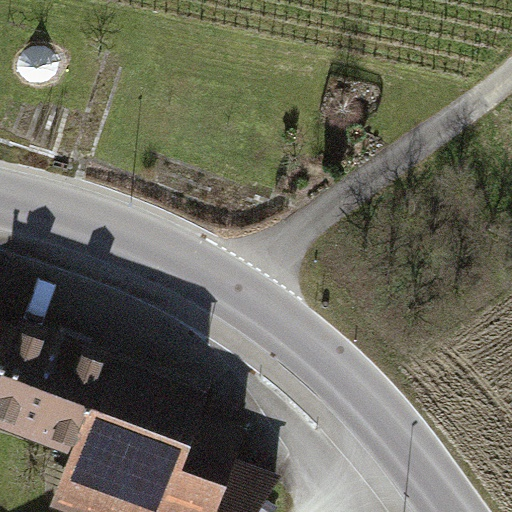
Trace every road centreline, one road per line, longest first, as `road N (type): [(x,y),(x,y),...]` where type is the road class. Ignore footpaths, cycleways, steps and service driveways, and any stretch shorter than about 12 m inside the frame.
road 1 (tertiary): [(0,206),(222,283),(377,414),(446,511)]
road 2 (unknown): [(302,511),(377,414)]
